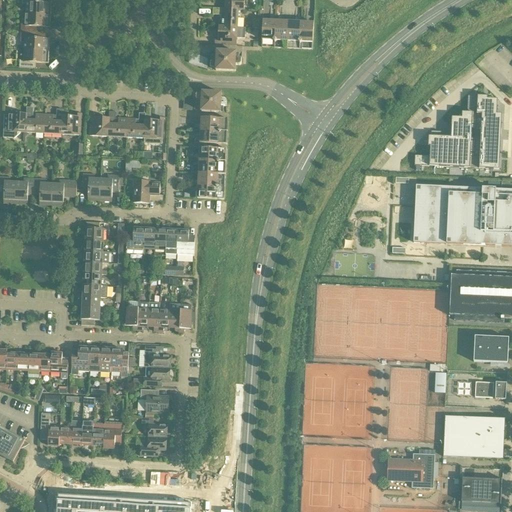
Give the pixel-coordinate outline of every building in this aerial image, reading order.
[(26,15),(51,16),(51,3),(39,3),(39,0),(22,0),(22,4),(26,4),(26,15)] [(238,10),(244,11),(244,0),(226,0),(226,9),(226,10),(238,10)] [(213,9),(213,15),(221,16),(221,18),(219,18),(219,27),(237,28),(238,18),(240,19),(241,11),(238,10),(226,10),(226,9),(213,9)] [(21,24),(21,32),(38,33),(38,27),(50,28),(51,16),(26,15),(25,25),(21,24)] [(275,48),(276,22),(263,21),(262,48),(275,48)] [(276,22),(275,48),(287,49),(289,22),(276,22)] [(301,23),(289,22),(287,49),(300,50),(301,23)] [(301,23),(300,50),(313,50),(314,24),(301,23)] [(215,39),(215,45),(237,46),(237,39),(245,39),(245,29),(237,28),(219,27),(218,39),(215,39)] [(38,33),(21,32),(20,43),(25,43),(24,50),(49,52),(50,39),(37,39),(38,33)] [(49,52),(24,50),(24,61),(19,60),(19,68),(36,69),(36,63),(48,64),(49,52)] [(217,51),(216,63),(216,71),(235,72),(236,66),(238,66),(239,66),(240,66),(240,65),(241,65),(241,64),(241,63),(242,59),(236,59),(236,52),(217,51)] [(193,53),(190,63),(206,68),(209,58),(193,53)] [(453,72),(461,84),(471,77),(463,65),(453,72)] [(202,92),(202,95),(201,112),(221,113),(221,107),(227,107),(227,103),(227,102),(226,101),(226,100),(225,100),(221,100),(222,93),(202,92)] [(415,156),(414,166),(416,166),(420,166),(499,170),(502,115),(497,114),(498,100),(488,100),(488,97),(468,96),(467,113),(462,113),(462,118),(452,118),(451,138),(441,137),(441,132),(431,132),(431,137),(429,137),(428,147),(430,147),(430,157),(415,156)] [(27,108),(26,115),(27,115),(26,133),(44,134),(45,115),(36,115),(36,117),(33,117),(33,108),(27,108)] [(45,115),(44,134),(62,135),(63,116),(63,110),(57,110),(56,118),(53,118),(54,116),(45,115)] [(9,111),(8,116),(4,116),(3,138),(14,139),(17,136),(17,133),(26,133),(27,115),(26,115),(15,114),(15,111),(9,111)] [(109,119),(108,137),(126,138),(127,120),(118,119),(118,121),(115,121),(116,113),(109,112),(109,119)] [(63,116),(62,135),(80,136),(81,114),(74,114),(74,117),(63,116)] [(136,120),(127,120),(126,138),(144,139),(145,120),(145,114),(139,114),(139,122),(136,122),(136,120)] [(109,119),(98,118),(98,115),(91,115),(90,137),(108,137),(109,119)] [(144,139),(144,144),(162,145),(164,118),(157,118),(157,121),(145,120),(144,139)] [(201,118),(201,131),(227,132),(228,119),(201,118)] [(227,132),(201,131),(200,144),(227,145),(227,132)] [(76,145),(75,154),(83,154),(84,145),(76,145)] [(200,148),(199,161),(226,163),(226,149),(200,148)] [(199,161),(199,174),(225,175),(226,163),(199,161)] [(199,174),(198,186),(225,188),(225,175),(199,174)] [(100,202),(101,181),(94,180),(94,176),(83,175),(82,191),(88,192),(88,201),(100,202)] [(108,181),(101,181),(100,202),(112,202),(112,193),(118,193),(119,191),(123,191),(124,179),(119,179),(119,177),(108,176),(108,181)] [(15,205),(16,184),(10,183),(10,179),(0,178),(0,194),(4,195),(3,204),(15,205)] [(16,184),(15,205),(27,206),(28,196),(34,196),(35,180),(23,179),(23,184),(16,184)] [(35,180),(34,196),(40,196),(39,206),(51,207),(52,185),(46,185),(46,180),(35,180)] [(52,185),(51,207),(63,207),(64,198),(76,198),(77,182),(59,181),(59,186),(52,185)] [(160,196),(160,184),(150,183),(150,182),(134,181),(133,204),(149,204),(150,196),(160,196)] [(225,188),(198,186),(197,199),(224,200),(225,188)] [(511,191),(416,187),(414,243),(511,247),(511,191)] [(86,223),(85,240),(103,241),(104,230),(99,229),(100,224),(86,223)] [(127,236),(126,249),(126,254),(143,255),(144,249),(145,224),(140,224),(140,230),(134,229),(133,236),(127,236)] [(145,224),(144,249),(155,249),(156,231),(150,230),(150,224),(145,224)] [(162,231),(156,231),(155,249),(166,250),(167,225),(162,225),(162,231)] [(167,225),(166,250),(166,256),(176,256),(177,232),(172,231),(172,225),(167,225)] [(184,232),(177,232),(176,256),(194,257),(195,239),(189,239),(189,226),(184,226),(184,232)] [(103,241),(85,240),(85,252),(103,253),(103,241)] [(109,253),(103,253),(85,252),(84,263),(102,264),(109,264),(109,253)] [(102,264),(84,263),(84,275),(102,276),(107,276),(107,272),(102,272),(102,264)] [(175,276),(176,268),(166,267),(165,276),(175,276)] [(176,268),(175,276),(184,277),(185,268),(176,268)] [(451,275),(449,316),(454,316),(454,321),(504,323),(504,318),(511,318),(511,273),(456,271),(456,276),(451,275)] [(102,276),(84,275),(83,286),(101,287),(101,286),(102,276)] [(83,286),(83,297),(101,298),(101,299),(105,299),(106,287),(101,286),(101,287),(83,286)] [(101,298),(83,297),(82,309),(100,310),(101,299),(101,298)] [(139,303),(139,309),(137,331),(142,332),(143,328),(148,328),(149,303),(139,303)] [(154,332),(159,332),(159,310),(160,310),(160,304),(149,303),(148,328),(154,328),(154,332)] [(169,329),(175,329),(175,333),(179,333),(181,305),(170,304),(170,310),(169,329)] [(192,305),(181,305),(179,333),(184,334),(185,330),(191,330),(192,311),(191,311),(192,305)] [(127,327),(133,327),(133,331),(137,331),(139,309),(127,308),(127,327)] [(100,310),(82,309),(81,326),(94,327),(95,321),(100,321),(100,310)] [(170,310),(160,310),(159,310),(159,332),(163,333),(164,329),(169,329),(170,310)] [(451,336),(450,361),(508,364),(509,339),(451,336)] [(89,372),(89,366),(90,348),(79,348),(79,351),(72,350),(71,375),(78,376),(79,372),(89,372)] [(90,348),(89,366),(89,372),(100,373),(101,349),(90,348)] [(111,349),(101,349),(100,373),(111,374),(111,373),(110,373),(111,349)] [(110,373),(111,373),(121,373),(121,378),(128,378),(128,367),(129,353),(123,353),(123,350),(111,349),(110,373)] [(145,349),(145,367),(170,368),(171,356),(157,356),(157,349),(145,349)] [(51,354),(51,357),(50,373),(61,373),(61,379),(68,380),(68,360),(62,360),(62,355),(51,354)] [(18,355),(7,355),(6,371),(17,371),(18,355)] [(29,356),(18,355),(17,371),(28,372),(29,356)] [(28,372),(28,378),(39,378),(39,372),(40,356),(29,356),(28,372)] [(40,356),(39,372),(50,373),(51,357),(40,356)] [(170,368),(145,367),(144,368),(146,368),(146,380),(144,380),(144,382),(144,386),(162,387),(162,381),(170,382),(170,368)] [(445,394),(446,374),(436,374),(435,393),(445,394)] [(507,384),(493,383),(493,384),(476,383),(475,398),(493,399),(493,400),(506,401),(507,384)] [(11,386),(8,393),(14,395),(15,392),(17,388),(11,386)] [(168,414),(169,398),(154,397),(154,391),(141,390),(140,401),(147,401),(146,413),(168,414)] [(60,397),(45,397),(45,405),(60,405),(60,397)] [(83,406),(88,406),(94,407),(94,404),(95,399),(89,399),(84,398),(83,404),(83,406)] [(59,444),(60,428),(50,427),(50,415),(41,414),(40,440),(48,441),(48,445),(59,446),(59,444)] [(505,420),(445,417),(444,445),(443,457),(503,460),(505,420)] [(168,426),(154,425),(154,419),(146,419),(144,419),(144,425),(149,425),(148,437),(167,438),(168,426)] [(71,421),(71,428),(70,444),(81,445),(82,429),(83,422),(71,421)] [(105,425),(104,446),(104,448),(115,449),(115,444),(121,444),(122,424),(105,423),(105,425)] [(93,429),(92,445),(104,446),(105,425),(94,425),(93,429)] [(26,441),(0,427),(0,455),(13,463),(21,449),(25,447),(29,444),(25,442),(26,441)] [(60,428),(59,444),(70,444),(71,428),(60,428)] [(82,429),(81,445),(92,445),(93,429),(82,429)] [(141,445),(141,450),(140,457),(158,458),(159,451),(166,451),(167,438),(148,437),(148,438),(145,438),(144,445),(141,445)] [(434,490),(435,456),(419,455),(413,455),(413,461),(396,460),(393,463),(392,479),(395,482),(412,483),(412,489),(413,489),(415,491),(417,489),(434,490)] [(199,467),(198,490),(211,490),(211,468),(199,467)] [(501,480),(463,479),(461,502),(500,504),(500,505),(501,506),(502,479),(501,479),(501,480)] [(191,511),(192,495),(59,487),(57,511),(191,511)]
